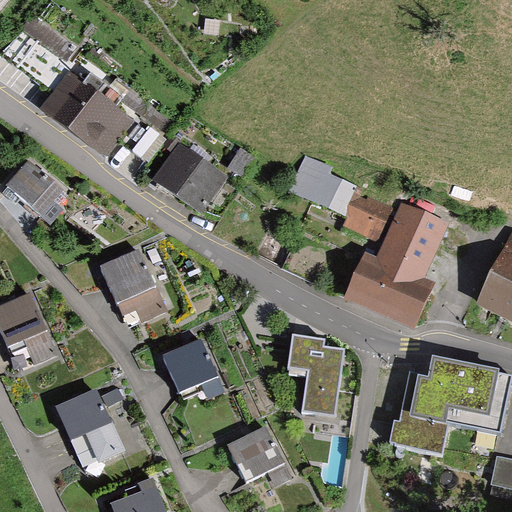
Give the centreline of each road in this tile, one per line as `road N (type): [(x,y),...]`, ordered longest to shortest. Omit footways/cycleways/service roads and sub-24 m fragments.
road 1 (unclassified): [(0,105),(173,230),(375,340)]
road 2 (unclassified): [(511,358),(375,340)]
